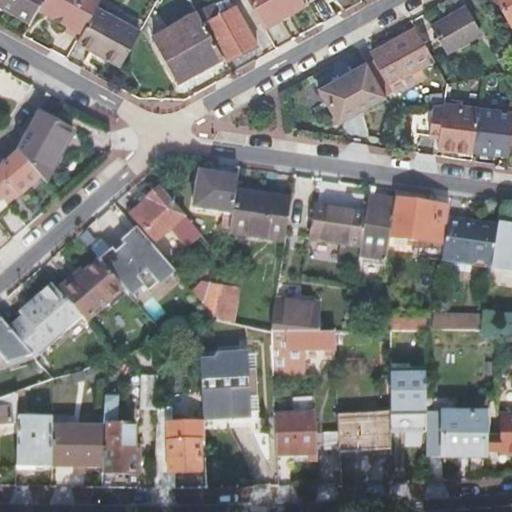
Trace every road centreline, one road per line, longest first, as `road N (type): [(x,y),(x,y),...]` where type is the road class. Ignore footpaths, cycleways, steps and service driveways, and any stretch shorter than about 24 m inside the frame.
road 1 (residential): [(511,495),(144,511)]
road 2 (residential): [(511,190),(161,134)]
road 3 (residential): [(403,0),(161,134)]
road 4 (residential): [(0,272),(161,134)]
road 5 (residential): [(161,134),(0,41)]
